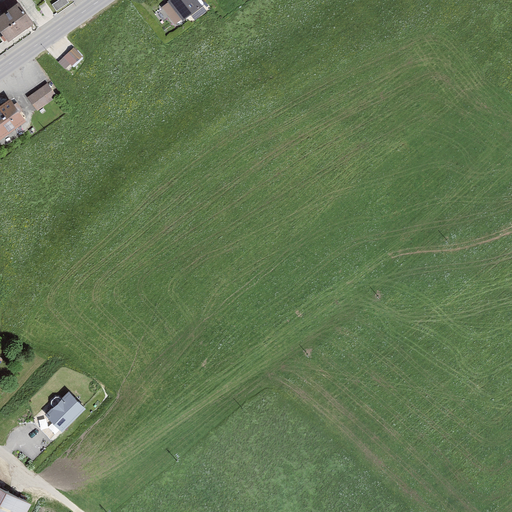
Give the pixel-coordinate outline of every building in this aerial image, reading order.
[(23,5),(20,7),(14,0),(6,0),(0,4),(0,9),(5,17),(0,20),(0,27),(10,43),(37,25),(23,5)] [(56,13),(69,3),(67,0),(58,0),(50,6),(56,13)] [(184,21),(202,8),(196,0),(172,0),(170,2),(184,21)] [(62,60),(72,69),(81,60),(71,50),(62,60)] [(38,111),(59,97),(49,83),(28,97),(38,111)] [(0,139),(28,118),(12,98),(0,106),(0,139)] [(84,407),(68,390),(34,423),(51,440),(84,407)] [(0,487),(0,511),(27,511),(32,504),(0,487)]
